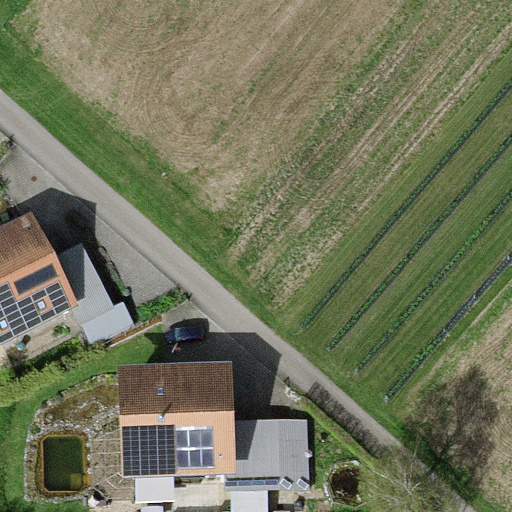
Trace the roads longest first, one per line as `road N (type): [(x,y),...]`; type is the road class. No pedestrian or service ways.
road 1 (residential): [(0,98),(327,384)]
road 2 (track): [(327,384),(460,511)]
